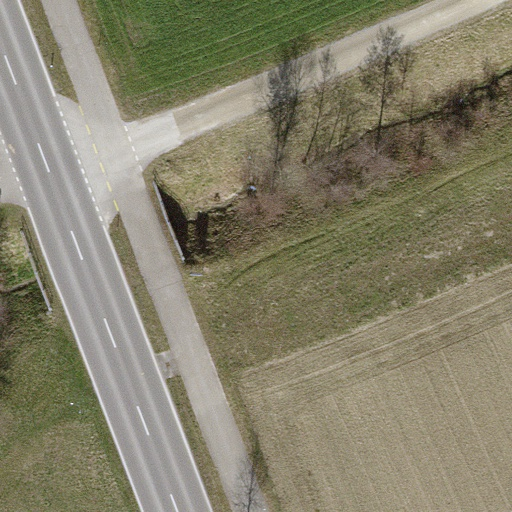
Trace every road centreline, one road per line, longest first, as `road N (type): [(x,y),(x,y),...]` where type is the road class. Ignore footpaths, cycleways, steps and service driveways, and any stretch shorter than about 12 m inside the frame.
road 1 (primary): [(0,28),(182,511)]
road 2 (track): [(0,182),(118,151),(466,0)]
